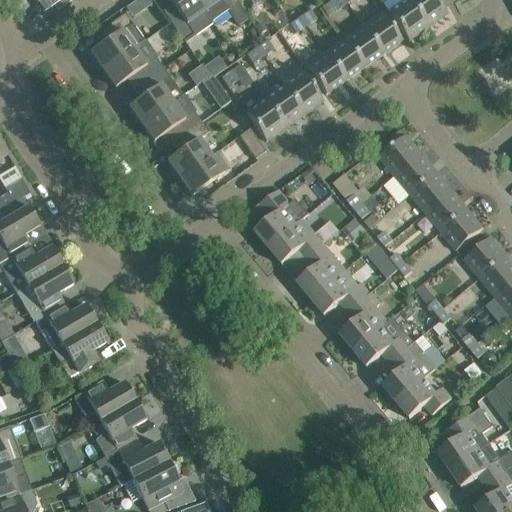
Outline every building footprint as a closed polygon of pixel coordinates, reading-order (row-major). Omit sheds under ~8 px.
[(35,0),(38,4),(42,0),(49,10),(54,6),(57,11),(72,0),(35,0)] [(150,0),(139,0),(136,2),(143,12),(154,5),(150,0)] [(204,13),(194,0),(168,0),(177,13),(168,19),(184,42),(194,35),(211,23),(204,13)] [(238,4),(235,0),(194,0),(204,13),(211,23),(228,12),(238,27),(248,19),(238,4)] [(348,4),(345,0),(333,0),(321,9),(328,18),(348,4)] [(428,29),(407,0),(388,13),(409,42),(428,29)] [(436,0),(407,0),(428,29),(447,15),(436,0)] [(311,10),(300,17),(307,27),(317,19),(311,10)] [(381,14),(362,27),(383,56),(402,42),(381,14)] [(90,54),(103,71),(134,49),(144,42),(125,15),(102,31),(109,41),(90,54)] [(307,27),(300,17),(289,25),(296,34),(307,27)] [(267,29),(262,22),(254,28),(259,35),(267,29)] [(362,27),(343,40),(364,69),(383,56),(362,27)] [(343,40),(324,54),(345,83),(364,69),(343,40)] [(274,50),(266,41),(256,48),(263,57),(274,50)] [(253,65),(263,57),(256,48),(246,55),(253,65)] [(134,76),(140,85),(163,69),(156,59),(146,66),(134,49),(103,71),(115,89),(134,76)] [(345,83),(324,54),(305,67),(326,96),(345,83)] [(129,108),(141,125),(172,103),(182,96),(163,69),(140,85),(147,95),(129,108)] [(246,69),(244,71),(251,82),(255,77),(249,70),(246,69)] [(232,71),(221,79),(228,89),(239,80),(232,71)] [(303,74),(284,87),(304,116),(323,103),(303,74)] [(210,78),(202,84),(216,104),(226,97),(213,79),(210,78)] [(284,87),(265,101),(285,130),(304,116),(284,87)] [(285,130),(265,101),(246,114),(266,143),(285,130)] [(172,130),(178,140),(210,117),(203,107),(194,114),(191,110),(181,108),(178,111),(172,103),(141,125),(154,143),(172,130)] [(167,162),(179,179),(211,157),(198,140),(208,133),(201,123),(210,117),(178,140),(185,149),(167,162)] [(266,153),(250,130),(239,137),(255,160),(266,153)] [(379,159),(395,178),(422,156),(406,137),(379,159)] [(179,179),(192,197),(230,171),(217,153),(211,157),(179,179)] [(395,178),(410,197),(437,174),(422,156),(395,178)] [(312,167),(304,173),(313,184),(321,177),(313,167),(312,167)] [(410,197),(426,215),(453,193),(437,174),(410,197)] [(21,180),(5,189),(7,194),(14,205),(30,195),(21,180)] [(372,197),(364,187),(347,201),(356,211),(363,204),(372,197)] [(303,221),(308,216),(295,201),(289,206),(279,192),(259,207),(270,220),(255,233),(268,250),(303,221)] [(426,215),(441,234),(468,212),(453,193),(426,215)] [(14,205),(7,194),(0,197),(0,205),(3,210),(14,205)] [(371,214),(363,204),(356,211),(363,220),(371,214)] [(0,224),(0,264),(30,247),(24,237),(39,228),(28,208),(19,214),(14,205),(3,210),(0,212),(0,213),(5,222),(0,224)] [(468,212),(441,234),(456,253),(468,243),(484,230),(468,212)] [(305,263),(324,247),(303,221),(268,250),(282,267),(298,254),(305,263)] [(357,222),(347,230),(356,241),(366,233),(357,222)] [(385,232),(378,238),(386,248),(393,242),(385,232)] [(464,262),(479,280),(506,258),(491,239),(476,252),(464,262)] [(377,246),(366,255),(375,267),(376,266),(386,257),(377,246)] [(27,287),(62,267),(51,248),(36,257),(30,247),(0,264),(0,265),(16,293),(27,287)] [(311,301),(345,272),(324,247),(305,263),(313,272),(297,285),(311,301)] [(407,264),(397,253),(390,260),(399,271),(407,264)] [(479,280),(495,299),(511,285),(511,264),(506,258),(479,280)] [(413,272),(407,264),(399,271),(405,279),(413,272)] [(58,295),(73,286),(62,267),(27,287),(16,293),(29,313),(34,322),(35,322),(64,305),(58,295)] [(348,314),(371,295),(362,284),(358,287),(345,272),(311,301),(325,318),(340,305),(348,314)] [(511,285),(495,299),(510,318),(511,316),(511,285)] [(423,286),(416,293),(420,298),(427,292),(423,286)] [(381,329),(389,323),(376,309),(381,305),(372,294),(371,295),(348,314),(355,323),(340,336),(353,352),(381,329)] [(428,307),(436,316),(444,309),(436,300),(428,307)] [(35,322),(52,350),(61,345),(96,325),(85,306),(70,315),(64,305),(35,322)] [(444,309),(436,316),(441,322),(444,326),(452,319),(444,309)] [(381,329),(353,352),(367,369),(383,356),(390,365),(409,349),(414,344),(394,319),(389,323),(381,329)] [(4,321),(0,323),(0,342),(13,335),(4,321)] [(441,322),(433,329),(440,337),(448,331),(444,326),(441,322)] [(98,364),(92,353),(107,344),(96,325),(61,345),(52,350),(70,380),(79,375),(80,375),(98,364)] [(478,343),(470,334),(469,335),(462,340),(470,350),(478,343)] [(486,353),(478,343),(470,350),(478,359),(486,353)] [(382,387),(396,403),(437,370),(415,344),(414,344),(409,349),(390,365),(398,374),(382,387)] [(21,350),(9,357),(17,371),(29,364),(21,350)] [(496,365),(496,359),(493,355),(487,355),(483,358),(482,364),(486,368),(491,368),(496,365)] [(437,370),(396,403),(410,420),(425,408),(433,417),(452,401),(443,390),(436,395),(424,381),(437,370)] [(486,397),(511,424),(511,423),(511,385),(506,378),(486,397)] [(94,413),(100,423),(135,402),(124,384),(109,393),(102,382),(74,398),(86,418),(94,413)] [(117,451),(117,452),(136,441),(131,430),(146,421),(135,402),(100,423),(105,431),(95,440),(106,458),(117,451)] [(489,445),(483,436),(494,428),(481,410),(447,433),(454,443),(437,454),(449,472),(489,445)] [(44,415),(29,421),(34,432),(49,427),(44,415)] [(21,459),(9,427),(0,431),(0,467),(8,464),(21,459)] [(61,446),(59,447),(64,459),(76,454),(70,441),(61,446)] [(117,451),(106,458),(121,487),(123,486),(132,482),(168,463),(158,444),(143,452),(136,441),(117,452),(117,451)] [(506,474),(498,463),(500,462),(489,445),(449,472),(462,490),(478,478),(485,488),(506,474)] [(106,458),(95,464),(98,470),(106,467),(108,470),(111,468),(106,458)] [(8,464),(0,467),(0,502),(32,491),(21,459),(8,464)] [(65,462),(54,466),(59,478),(70,474),(65,462)] [(132,482),(123,486),(132,503),(141,499),(147,511),(148,511),(150,511),(168,502),(162,491),(178,482),(176,477),(178,474),(178,469),(176,466),(173,463),(169,463),(168,463),(132,482)] [(511,469),(511,470),(506,474),(485,488),(491,498),(475,509),(476,511),(506,511),(511,509),(511,469)] [(33,511),(37,504),(32,491),(0,502),(0,511),(33,511)] [(83,505),(78,495),(72,497),(70,503),(72,509),(83,505)] [(179,511),(208,511),(205,503),(179,511)]
